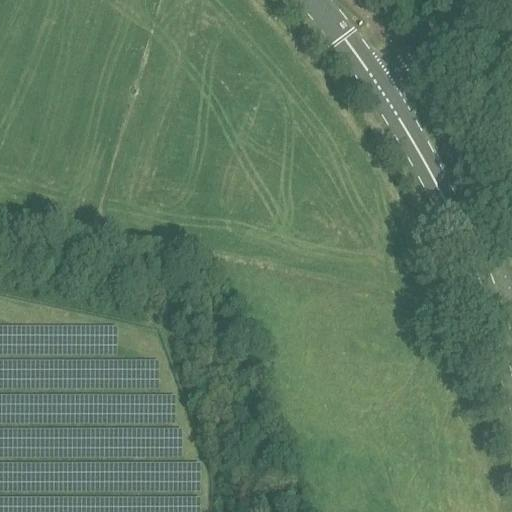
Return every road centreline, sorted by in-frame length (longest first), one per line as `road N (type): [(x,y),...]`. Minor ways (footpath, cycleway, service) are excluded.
road 1 (secondary): [(511,371),(432,179),(385,95)]
road 2 (unclassified): [(385,95),(451,40),(481,0)]
